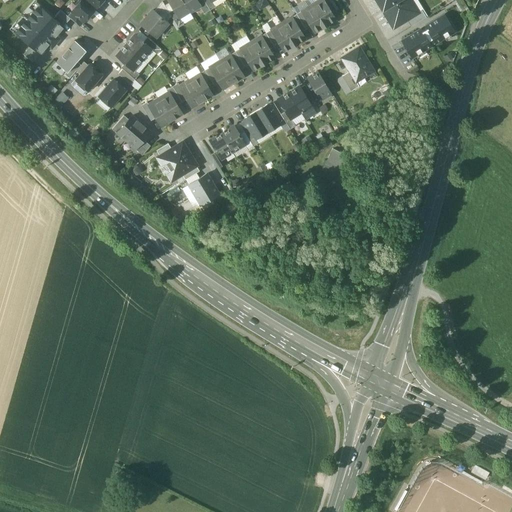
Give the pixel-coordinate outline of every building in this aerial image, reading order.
[(96,8),(86,0),(78,0),(76,3),(76,5),(78,6),(73,12),(83,21),(84,22),(96,8)] [(86,0),(96,8),(102,0),(86,0)] [(174,9),(168,0),(164,0),(163,1),(169,12),(174,9)] [(189,11),(182,0),(168,0),(174,9),(179,17),(180,17),(189,11)] [(182,0),(189,11),(190,12),(200,6),(200,5),(196,0),(182,0)] [(210,10),(203,0),(196,0),(200,5),(200,6),(204,13),(210,10)] [(211,1),(210,0),(203,0),(210,10),(216,6),(212,0),(211,1)] [(332,13),(323,0),(318,0),(312,4),(325,25),(335,19),(332,13)] [(337,10),(330,0),(323,0),(332,13),(337,10)] [(394,0),(382,8),(393,27),(407,19),(418,13),(410,0),(394,0)] [(462,0),(456,0),(462,10),(467,7),(462,0)] [(162,1),(154,11),(166,22),(171,16),(163,1),(162,1)] [(312,4),(302,11),(311,26),(315,32),(325,25),(312,4)] [(54,19),(39,6),(16,32),(31,45),(41,53),(49,43),(44,40),(44,37),(48,33),(51,33),(55,36),(63,27),(54,19)] [(179,17),(174,9),(169,12),(178,27),(184,24),(180,17),(179,17)] [(61,10),(54,19),(63,27),(71,18),(69,17),(61,10)] [(153,10),(141,23),(156,37),(168,23),(154,11),(153,10)] [(418,13),(407,19),(411,26),(427,17),(422,10),(418,13)] [(189,11),(180,17),(184,24),(193,18),(189,11)] [(311,26),(302,11),(297,14),(306,29),(311,26)] [(83,21),(73,12),(69,17),(71,18),(79,26),(83,21)] [(306,29),(297,14),(292,17),(301,32),(306,29)] [(444,14),(402,40),(413,57),(454,31),(444,14)] [(301,32),(292,17),(281,23),(294,44),(305,38),(301,32)] [(294,44),(281,23),(271,29),(281,45),(284,51),(294,44)] [(281,45),(271,29),(266,32),(275,48),(281,45)] [(275,48),(266,32),(261,35),(270,51),(275,48)] [(144,42),(136,35),(126,45),(147,63),(156,53),(151,49),(151,48),(144,42)] [(261,35),(251,42),(264,63),(274,57),(270,51),(261,35)] [(161,49),(148,37),(144,42),(151,48),(151,49),(156,53),(157,54),(161,49)] [(75,40),(56,62),(67,71),(77,61),(86,50),(75,40)] [(251,42),(240,48),(250,63),(254,69),(264,63),(251,42)] [(31,45),(24,54),(33,62),(41,53),(31,45)] [(147,63),(126,45),(117,56),(125,63),(133,69),(138,73),(147,63)] [(359,47),(341,58),(349,71),(356,82),(356,81),(374,71),(359,47)] [(250,63),(240,48),(235,51),(245,67),(250,63)] [(245,67),(235,51),(230,54),(240,70),(245,67)] [(230,54),(220,61),(233,82),(243,76),(240,70),(230,54)] [(77,61),(67,71),(65,74),(69,78),(76,71),(81,65),(77,61)] [(81,65),(76,71),(81,74),(88,65),(84,61),(81,65)] [(233,82),(220,61),(210,67),(219,82),(223,88),(233,82)] [(133,69),(125,63),(121,67),(123,69),(135,79),(139,74),(138,73),(133,69)] [(81,74),(76,80),(88,90),(101,75),(89,65),(88,65),(81,74)] [(219,82),(210,67),(205,70),(214,85),(219,82)] [(135,79),(123,69),(118,74),(130,84),(135,79)] [(214,85),(205,70),(200,73),(209,89),(214,85)] [(356,82),(349,71),(342,76),(351,91),(359,86),(356,81),(356,82)] [(331,92),(318,72),(308,78),(316,92),(318,90),(323,97),(331,92)] [(200,73),(189,79),(202,101),(213,94),(209,89),(200,73)] [(137,89),(144,81),(139,76),(132,84),(137,89)] [(114,79),(99,96),(111,106),(126,90),(114,79)] [(180,85),(179,86),(187,98),(192,107),(202,101),(189,79),(180,85)] [(180,85),(178,83),(172,86),(182,102),(187,98),(179,86),(180,85)] [(305,85),(300,88),(309,103),(314,100),(305,85)] [(182,102),(172,86),(167,90),(168,92),(169,92),(177,105),(182,102)] [(300,88),(299,86),(289,92),(301,112),(311,106),(309,103),(300,88)] [(62,91),(56,98),(63,103),(69,97),(62,91)] [(177,105),(169,92),(168,92),(159,98),(172,120),(182,113),(177,105)] [(301,112),(289,92),(278,99),(286,111),(290,118),(291,118),(301,112)] [(172,120),(159,98),(149,104),(148,105),(156,117),(161,126),(172,120)] [(148,105),(149,104),(147,102),(142,105),(151,120),(156,117),(148,105)] [(274,102),(269,106),(278,121),(283,118),(281,114),(274,102)] [(268,104),(256,112),(271,136),(283,128),(278,121),(269,106),(268,104)] [(311,106),(301,112),(305,118),(315,112),(311,106)] [(286,111),(281,114),(283,118),(290,129),(295,126),(291,118),(290,118),(286,111)] [(256,112),(244,119),(254,136),(259,143),(271,136),(256,112)] [(124,115),(112,128),(117,133),(129,119),(124,115)] [(129,119),(117,133),(126,141),(141,123),(132,115),(129,119)] [(254,136),(245,120),(240,123),(244,131),(249,139),(254,136)] [(141,123),(126,141),(135,149),(143,139),(150,131),(141,123)] [(234,126),(222,133),(233,150),(244,143),(245,143),(239,134),(234,126)] [(249,139),(244,131),(239,134),(245,143),(244,143),(248,150),(254,146),(249,139)] [(233,150),(222,133),(210,140),(217,151),(221,158),(221,157),(233,150)] [(254,136),(249,139),(254,146),(259,143),(254,136)] [(143,139),(135,149),(142,155),(150,145),(143,139)] [(160,155),(157,157),(161,164),(163,163),(166,162),(171,170),(169,173),(167,174),(171,181),(182,174),(196,165),(197,165),(183,141),(171,148),(160,155)] [(168,143),(157,150),(160,155),(171,148),(168,143)] [(350,157),(333,148),(326,163),(333,166),(342,170),(343,171),(350,157)] [(221,158),(217,151),(212,154),(220,167),(225,164),(221,157),(221,158)] [(326,163),(318,179),(329,185),(331,182),(332,178),(328,176),(333,166),(326,163)] [(196,165),(182,174),(185,179),(199,171),(196,165)] [(342,170),(335,184),(331,182),(329,185),(326,192),(327,192),(340,199),(341,200),(353,176),(343,171),(342,170)] [(207,173),(189,184),(201,204),(219,193),(207,173)] [(340,199),(327,192),(324,199),(336,205),(340,199)] [(475,464),(472,471),(486,478),(489,471),(475,464)]
